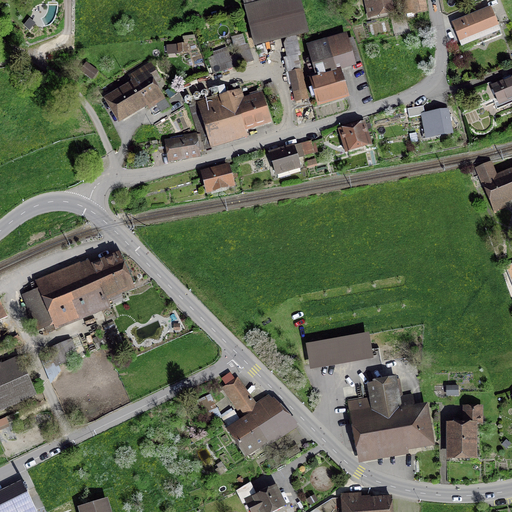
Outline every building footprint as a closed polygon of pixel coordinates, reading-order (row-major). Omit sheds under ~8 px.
[(300,0),(266,0),(249,4),(258,42),(308,30),(300,0)] [(367,0),(371,16),(392,11),(389,0),(367,0)] [(423,0),(407,0),(411,14),(426,10),(423,0)] [(494,12),(457,26),(464,45),(501,30),(494,12)] [(35,23),(29,18),(24,25),(30,30),(35,23)] [(350,39),(312,50),(327,105),(349,99),(341,67),(357,63),(350,39)] [(289,71),(303,68),(298,44),(283,47),(289,71)] [(251,50),(214,64),(218,75),(255,61),(251,50)] [(303,68),(289,71),(295,99),(310,95),(303,68)] [(141,87),(117,101),(127,117),(152,102),(154,106),(164,100),(156,87),(161,84),(153,70),(137,79),(141,87)] [(511,77),(490,86),(497,101),(494,102),(497,109),(511,103),(511,77)] [(240,94),(206,105),(218,145),(249,136),(247,129),(269,122),(263,103),(244,108),(240,94)] [(449,109),(421,114),(426,140),(454,135),(449,109)] [(362,123),(343,129),(349,151),(369,144),(362,123)] [(202,155),(198,138),(176,143),(179,159),(202,155)] [(313,141),(303,141),(303,154),(314,154),(313,141)] [(297,150),(273,157),(278,175),(302,169),(297,150)] [(490,162),(476,168),(491,206),(511,197),(511,172),(497,179),(490,162)] [(232,167),(204,175),(210,197),(239,189),(232,167)] [(127,255),(27,297),(41,332),(142,289),(127,255)] [(312,366),(370,356),(367,336),(309,346),(312,366)] [(79,357),(73,341),(52,349),(58,364),(79,357)] [(23,360),(0,370),(0,410),(38,394),(23,360)] [(246,420),(231,430),(252,457),(297,423),(273,401),(260,410),(239,382),(225,392),(246,420)] [(378,402),(356,406),(364,456),(436,444),(430,402),(403,406),(399,382),(375,386),(378,402)] [(468,424),(483,423),(483,406),(468,406),(468,424)] [(483,423),(468,424),(454,424),(454,457),(483,457),(483,423)] [(295,443),(283,451),(289,461),(301,453),(295,443)] [(277,481),(258,491),(261,498),(248,505),(252,511),(283,511),(290,508),(277,481)] [(0,511),(32,511),(35,511),(22,483),(0,493),(0,511)] [(388,511),(387,496),(349,498),(349,511),(388,511)] [(110,511),(106,499),(78,507),(79,511),(110,511)]
